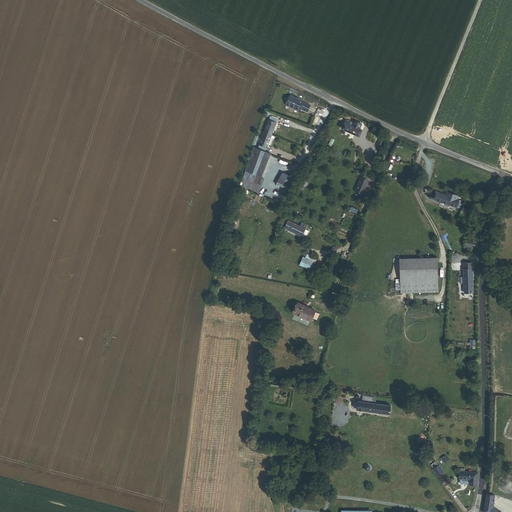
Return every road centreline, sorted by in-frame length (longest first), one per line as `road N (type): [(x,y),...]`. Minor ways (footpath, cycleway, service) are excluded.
road 1 (residential): [(477,511),(482,270),(507,176)]
road 2 (tertiary): [(422,143),(126,0)]
road 3 (unclassified): [(422,143),(479,0)]
